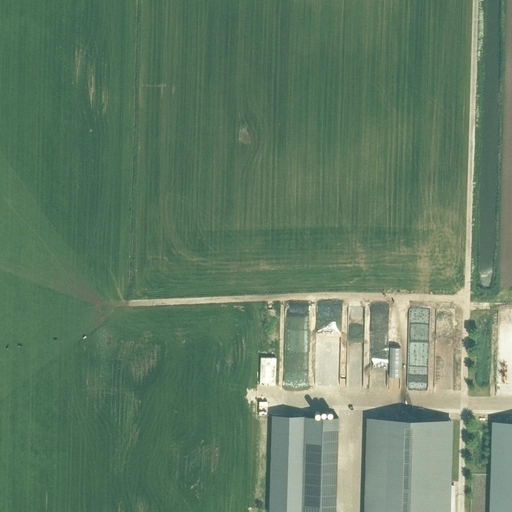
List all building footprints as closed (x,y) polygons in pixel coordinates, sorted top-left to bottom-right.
[(388,387),(388,307),(371,307),(370,387),(388,387)] [(410,319),(410,363),(426,363),(426,337),(428,337),(429,307),(418,307),(418,319),(410,319)] [(448,311),(437,311),(436,387),(447,387),(448,311)] [(390,361),(388,361),(388,376),(402,376),(402,346),(391,346),(390,361)] [(259,384),(277,384),(277,356),(259,356),(259,384)] [(272,415),(269,511),(335,511),(339,417),(302,416),(272,415)] [(447,511),(451,420),(368,417),(365,511),(447,511)] [(511,511),(511,421),(495,421),(491,511),(511,511)]
